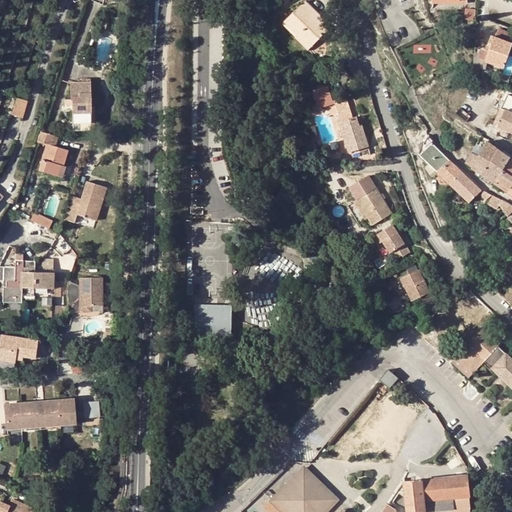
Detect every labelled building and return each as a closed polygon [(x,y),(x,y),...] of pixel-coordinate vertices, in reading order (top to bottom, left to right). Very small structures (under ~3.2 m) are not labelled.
[(305,1),(285,22),(298,35),(300,33),(313,46),(328,30),(323,25),(316,18),(320,15),(305,1)] [(465,19),(475,19),(476,10),(466,9),(465,19)] [(316,18),(323,25),(326,21),(320,15),(316,18)] [(298,35),(285,22),(283,24),(296,37),(298,35)] [(496,38),(510,43),(511,37),(511,32),(499,28),(496,38)] [(298,35),(296,37),(309,50),(313,46),(300,33),(298,35)] [(491,47),(489,51),(486,61),(489,62),(505,68),(511,47),(511,43),(510,43),(496,38),(492,36),(488,45),(488,46),(491,47)] [(479,58),(486,61),(489,51),(485,50),(485,49),(482,48),(480,54),(479,58)] [(479,58),(480,54),(475,52),(474,65),(487,69),(489,62),(486,61),(479,58)] [(91,122),(90,106),(90,82),(71,83),(71,99),(72,99),(72,103),(73,123),(91,122)] [(314,90),(313,91),(318,107),(334,101),(328,86),(325,87),(314,90)] [(511,95),(507,94),(494,125),(499,128),(509,132),(510,133),(511,128),(511,95)] [(16,97),(11,113),(22,117),(27,101),(16,97)] [(338,120),(348,153),(351,152),(341,122),(343,121),(338,104),(338,103),(337,100),(334,101),(335,104),(340,120),(338,120)] [(353,117),(348,101),(347,100),(338,103),(338,104),(343,121),(341,122),(351,152),(368,147),(361,125),(359,126),(356,116),(353,117)] [(471,116),(461,108),(456,113),(466,122),(471,116)] [(47,143),(39,170),(56,175),(60,164),(63,165),(68,149),(55,146),(58,136),(40,131),(38,141),(47,143)] [(424,144),(428,137),(423,131),(418,138),(424,144)] [(429,163),(438,172),(438,171),(450,160),(435,145),(428,137),(424,144),(428,147),(421,155),(429,163)] [(491,162),(499,150),(481,137),(466,163),(483,175),(491,162)] [(504,153),(499,150),(491,162),(503,170),(511,158),(504,153)] [(511,158),(503,170),(511,175),(511,158)] [(451,183),(462,172),(450,160),(438,171),(451,183)] [(491,162),(483,175),(493,182),(496,184),(503,170),(491,162)] [(425,168),(432,177),(438,172),(429,163),(425,168)] [(60,164),(56,175),(63,177),(66,166),(63,165),(60,164)] [(295,171),(292,166),(286,170),(290,175),(295,171)] [(496,184),(501,187),(508,192),(511,185),(511,175),(503,170),(496,184)] [(451,183),(456,188),(471,202),(482,190),(462,172),(451,183)] [(490,185),(493,182),(483,175),(481,178),(490,185)] [(77,214),(96,220),(106,187),(87,181),(82,198),(80,205),(70,202),(64,219),(74,222),(75,218),(77,214)] [(392,213),(377,188),(357,200),(368,218),(373,225),(392,213)] [(487,200),(492,195),(485,191),(481,195),(487,200)] [(80,205),(82,198),(72,195),(70,202),(80,205)] [(500,205),(503,201),(494,196),(488,203),(497,209),(500,205)] [(368,218),(357,200),(354,202),(365,220),(368,218)] [(359,223),(365,220),(354,202),(348,206),(359,223)] [(75,218),(95,224),(96,220),(77,214),(75,218)] [(32,216),(31,220),(48,228),(52,221),(39,215),(37,218),(32,216)] [(406,243),(393,224),(378,234),(375,236),(379,244),(385,241),(392,252),(406,243)] [(500,227),(497,225),(490,231),(493,234),(497,230),(500,227)] [(477,236),(481,240),(489,232),(485,229),(477,236)] [(23,267),(23,261),(15,261),(15,267),(3,267),(3,302),(21,302),(21,296),(22,287),(33,288),(52,288),(52,272),(34,272),(34,261),(27,261),(27,267),(23,267)] [(414,301),(430,293),(420,270),(403,278),(414,301)] [(79,277),(79,288),(78,293),(66,292),(67,307),(74,313),(78,306),(100,307),(102,278),(79,277)] [(78,293),(79,288),(67,283),(66,287),(66,292),(78,293)] [(302,314),(311,317),(321,288),(312,284),(302,314)] [(22,287),(21,296),(33,296),(33,288),(22,287)] [(195,304),(195,314),(232,314),(232,305),(195,304)] [(232,314),(195,314),(195,340),(232,341),(232,314)] [(423,334),(428,330),(421,323),(416,328),(423,334)] [(486,361),(511,385),(511,358),(481,329),(456,357),(474,373),(486,361)] [(15,354),(22,355),(34,356),(37,340),(0,333),(0,359),(13,361),(14,358),(15,354)] [(474,373),(456,357),(452,361),(470,377),(474,373)] [(97,363),(96,358),(80,362),(81,367),(97,363)] [(381,378),(392,387),(402,377),(391,367),(381,378)] [(75,422),(73,399),(52,400),(52,424),(61,423),(75,422)] [(45,425),(52,424),(52,400),(43,401),(44,415),(35,416),(34,402),(6,404),(7,428),(22,426),(36,425),(45,425)] [(44,415),(43,401),(34,402),(35,416),(44,415)] [(99,401),(91,402),(84,402),(85,417),(92,417),(100,416),(99,401)] [(325,511),(338,500),(304,467),(272,500),(283,511),(325,511)] [(454,511),(470,511),(470,508),(471,508),(468,475),(404,482),(405,497),(406,511),(427,511),(426,502),(454,499),(455,509),(454,511)] [(404,482),(403,482),(396,491),(405,497),(404,482)] [(20,510),(23,503),(14,499),(11,506),(20,510)] [(426,502),(427,511),(429,511),(455,509),(454,499),(426,502)] [(11,506),(0,500),(0,511),(32,511),(34,509),(23,503),(20,510),(11,506)]
